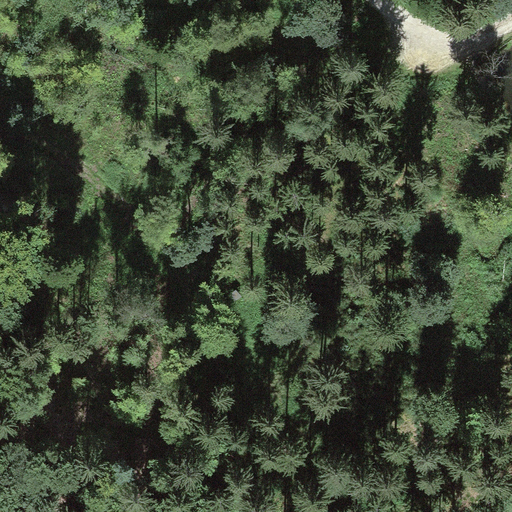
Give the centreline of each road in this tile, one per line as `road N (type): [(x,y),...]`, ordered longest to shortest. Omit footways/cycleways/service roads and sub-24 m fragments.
road 1 (track): [(338,511),(262,371),(123,200),(33,138),(0,125)]
road 2 (track): [(406,0),(449,42),(511,30)]
